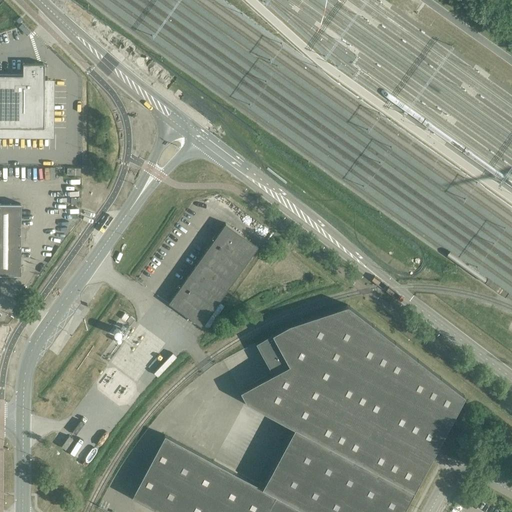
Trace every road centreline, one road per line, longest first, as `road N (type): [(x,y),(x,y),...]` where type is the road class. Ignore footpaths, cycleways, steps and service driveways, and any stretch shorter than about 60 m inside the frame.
road 1 (tertiary): [(195,143),(409,300)]
road 2 (tertiary): [(409,300),(287,195),(202,135)]
road 3 (tertiary): [(129,210),(35,342),(23,419)]
road 4 (tertiary): [(179,117),(62,23)]
road 5 (tertiary): [(62,23),(172,125)]
road 6 (tertiary): [(511,378),(409,300)]
